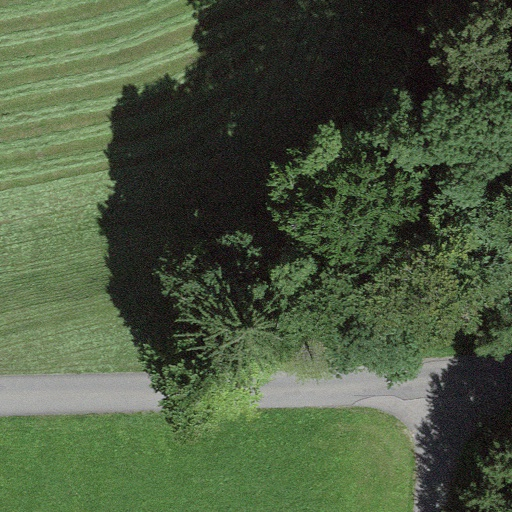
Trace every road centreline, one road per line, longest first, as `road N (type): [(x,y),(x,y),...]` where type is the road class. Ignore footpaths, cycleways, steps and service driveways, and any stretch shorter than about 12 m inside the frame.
road 1 (unclassified): [(0,406),(511,379)]
road 2 (track): [(459,382),(437,511)]
